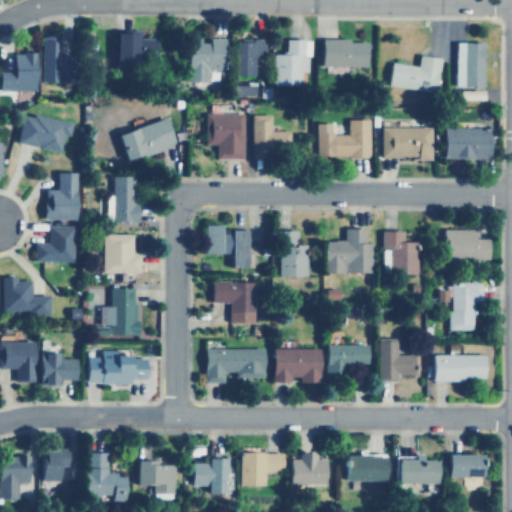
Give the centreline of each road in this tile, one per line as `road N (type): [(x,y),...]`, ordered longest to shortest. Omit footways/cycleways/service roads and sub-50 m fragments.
road 1 (residential): [(0,21),(48,3),(511,4)]
road 2 (residential): [(511,418),(0,420)]
road 3 (residential): [(185,199),(200,191),(511,193)]
road 4 (residential): [(176,414),(174,217),(185,199)]
